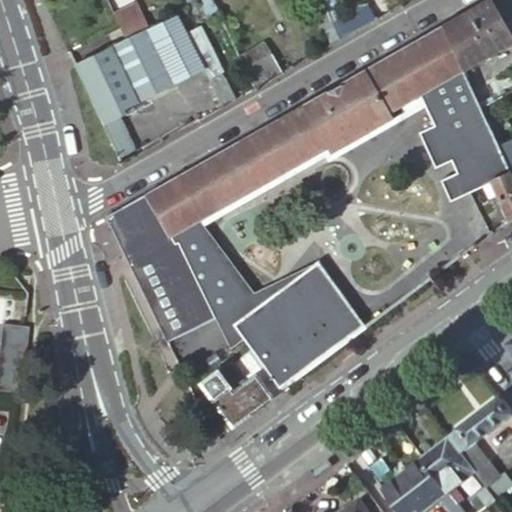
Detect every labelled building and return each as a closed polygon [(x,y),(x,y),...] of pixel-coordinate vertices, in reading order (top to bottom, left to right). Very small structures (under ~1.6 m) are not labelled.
[(320,0),(332,23),(343,17),(334,0),(320,0)] [(511,40),(511,39),(490,0),(487,0),(443,25),(462,68),(511,40)] [(114,13),(126,39),(148,29),(136,3),(114,13)] [(217,9),(215,3),(204,8),(203,8),(206,14),(217,9)] [(339,38),(374,18),(367,5),(343,17),(332,23),(339,38)] [(187,11),(179,15),(184,27),(192,23),(187,11)] [(212,26),(223,21),(220,14),(208,19),(212,26)] [(148,29),(126,39),(73,65),(117,157),(134,149),(117,113),(134,105),(132,101),(203,66),(184,27),(179,15),(148,29)] [(443,25),(122,206),(104,216),(163,340),(214,315),(179,238),(175,239),(172,232),(331,142),(334,148),(392,116),(389,110),(431,87),(458,144),(473,138),(491,129),(481,109),(474,92),(462,68),(443,25)] [(254,87),(281,72),(267,41),(239,54),(254,87)] [(222,106),(234,99),(221,70),(208,76),(222,106)] [(495,80),(474,92),(481,109),(504,95),(495,80)] [(511,175),(496,141),(491,129),(473,138),(491,178),(488,180),(490,183),(482,186),(489,198),(496,195),(507,220),(511,216),(511,175)] [(511,175),(511,138),(505,142),(503,137),(496,141),(511,175)] [(28,327),(1,323),(0,332),(0,390),(19,393),(28,327)] [(190,397),(209,439),(268,397),(259,384),(269,377),(250,350),(230,364),(227,361),(197,382),(202,389),(190,397)] [(259,384),(268,397),(278,389),(269,377),(259,384)] [(475,444),(511,413),(511,412),(500,397),(450,436),(475,471),(486,485),(498,476),(475,444)] [(450,436),(422,458),(456,503),(463,499),(455,487),(475,471),(450,436)] [(462,511),(456,503),(422,458),(382,489),(399,511),(422,511),(439,499),(448,511),(462,511)] [(498,476),(486,485),(497,499),(497,500),(499,502),(511,492),(511,486),(502,473),(498,476)] [(486,485),(478,491),(489,505),(497,499),(486,485)] [(370,511),(362,501),(348,511),(370,511)]
